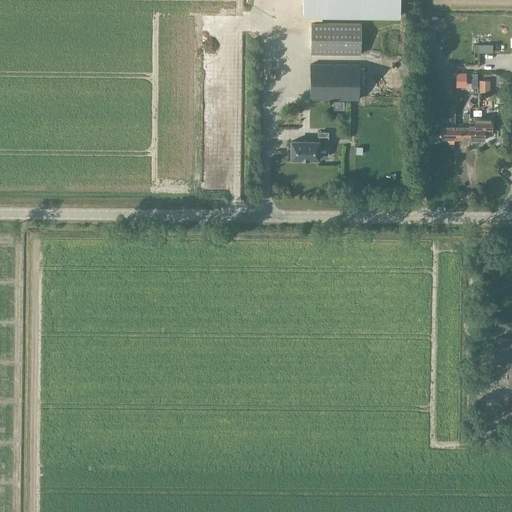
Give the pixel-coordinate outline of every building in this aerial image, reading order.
[(399,0),(302,0),(302,15),(399,16),(399,0)] [(311,23),(310,53),(361,54),(361,23),(311,23)] [(358,99),(358,65),(310,64),(310,99),(358,99)] [(476,75),(476,87),(487,87),(486,74),(476,75)] [(460,99),(460,82),(452,81),(452,98),(460,99)] [(422,82),(422,95),(439,96),(439,83),(422,82)] [(455,110),(448,110),(448,116),(432,116),(431,132),(440,132),(439,140),(454,140),(454,124),(455,124),(455,110)] [(469,140),(469,118),(469,111),(464,111),(464,124),(455,124),(454,124),(454,140),(469,140)] [(469,140),(484,140),(484,133),(491,134),(491,118),(469,118),(469,140)] [(318,141),(291,141),(291,159),(318,159),(318,147),(327,147),(328,132),(318,132),(318,141)] [(511,387),(511,337),(497,337),(496,387),(511,387)]
